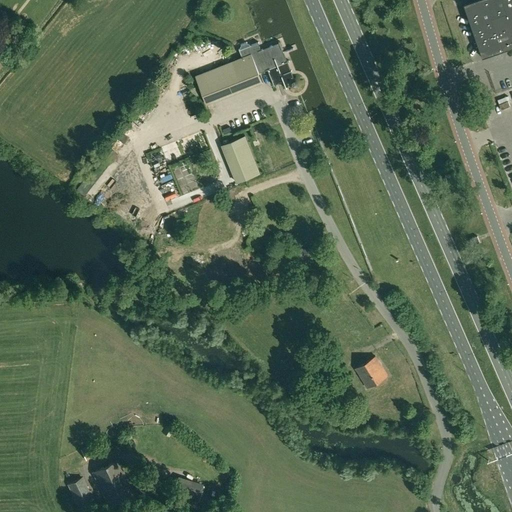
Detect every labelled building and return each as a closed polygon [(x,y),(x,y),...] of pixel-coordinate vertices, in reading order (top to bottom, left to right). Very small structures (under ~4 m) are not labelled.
[(511,0),(474,0),(464,4),(483,57),(511,46),(511,0)] [(195,75),(203,95),(240,80),(268,70),(274,85),(275,85),(274,85),(283,81),(286,89),(287,88),(286,87),(287,87),(288,88),(288,89),(290,90),(291,91),(292,92),(294,92),(295,92),(297,92),(298,92),(299,91),(301,91),(302,90),(303,88),(304,87),(304,86),(304,84),(304,83),(304,81),(304,80),(303,79),(302,77),(301,76),(300,75),(299,75),(297,74),(296,74),(294,74),(293,74),(292,75),(291,71),(292,71),(291,70),(291,71),(287,62),(290,61),(289,60),(287,61),(279,41),(279,42),(261,49),(258,41),(251,44),(247,42),(241,44),(239,50),(242,57),(195,75)] [(190,89),(193,97),(198,95),(196,87),(190,89)] [(499,104),(501,110),(510,106),(508,101),(499,104)] [(247,135),(223,145),(238,184),(246,180),(263,173),(247,135)] [(470,239),(473,245),(480,242),(477,236),(470,239)] [(316,263),(316,248),(300,249),(300,264),(316,263)] [(81,449),(86,460),(100,454),(94,442),(81,449)] [(93,472),(109,505),(134,492),(118,459),(93,472)] [(88,491),(81,477),(68,484),(79,505),(92,499),(89,493),(91,492),(90,490),(88,491)]
